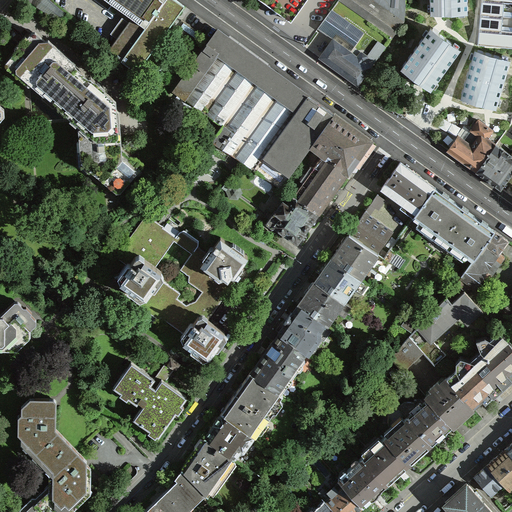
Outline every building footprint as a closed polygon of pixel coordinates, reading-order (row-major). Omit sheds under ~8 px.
[(108,0),(134,18),(110,50),(121,60),(164,0),(108,0)] [(176,0),(164,0),(121,60),(137,71),(166,31),(170,33),(174,28),(170,25),(184,5),(176,0)] [(258,0),(272,11),(290,23),(305,0),(373,0),(404,21),(405,0),(258,0)] [(338,0),(318,29),(333,39),(320,57),(330,64),(358,85),(404,21),(373,0),(338,0)] [(433,14),(468,13),(467,0),(429,0),(430,14),(433,14)] [(511,47),(511,0),(481,0),(481,5),(480,19),(479,30),(478,45),(511,47)] [(433,29),(430,27),(400,68),(431,90),(461,49),(433,29)] [(311,145),(334,113),(304,92),(254,56),(218,30),(174,90),(222,126),(211,141),(280,187),(311,145)] [(27,84),(31,84),(34,80),(47,91),(47,94),(52,99),(62,88),(59,85),(76,66),(69,60),(69,57),(53,43),(49,39),(45,39),(35,31),(31,31),(27,36),(25,35),(14,47),(15,51),(9,57),(14,61),(8,68),(27,84)] [(511,59),(475,49),(460,98),(494,108),(496,108),(511,59)] [(59,85),(62,88),(52,99),(57,103),(60,103),(80,119),(81,130),(95,129),(95,122),(120,120),(119,111),(117,109),(116,100),(105,91),(102,91),(95,85),(89,79),(88,77),(76,66),(59,85)] [(353,163),(370,140),(334,113),(311,145),(323,153),(348,171),(353,163)] [(78,167),(86,173),(88,172),(91,171),(116,193),(120,192),(141,167),(133,160),(133,157),(122,148),(121,134),(120,120),(95,122),(95,129),(81,130),(81,136),(84,139),(85,150),(77,151),(78,167)] [(459,136),(449,150),(458,157),(477,171),(496,144),(487,137),(492,130),(478,120),(471,129),(472,130),(465,140),(459,136)] [(221,126),(214,122),(204,136),(210,141),(221,126)] [(511,156),(511,155),(496,144),(477,171),(485,176),(501,188),(511,174),(511,175),(511,173),(511,156)] [(327,199),(348,171),(323,153),(293,196),(318,213),(319,212),(327,199)] [(399,200),(418,174),(407,167),(400,162),(382,188),(399,200)] [(416,212),(435,187),(423,178),(418,174),(399,200),(416,212)] [(227,182),(222,187),(228,191),(232,185),(227,182)] [(435,187),(416,212),(413,217),(418,221),(416,224),(435,238),(437,235),(443,239),(457,220),(460,223),(468,211),(469,209),(463,204),(461,206),(448,197),(450,195),(445,192),(443,190),(442,192),(435,187)] [(283,201),(276,211),(274,211),(259,232),(274,242),(282,231),(297,242),(304,233),(318,213),(293,196),(289,193),(287,196),(291,199),(287,204),(283,201)] [(377,194),(364,214),(365,214),(372,204),(378,209),(385,199),(377,194)] [(458,250),(473,260),(495,230),(488,225),(489,223),(485,220),(482,218),(481,220),(468,211),(460,223),(457,220),(443,239),(448,242),(446,245),(456,253),(458,250)] [(215,349),(218,350),(221,346),(224,341),(222,335),(225,331),(208,319),(211,314),(203,309),(205,307),(205,306),(208,305),(206,299),(203,301),(202,300),(199,297),(203,292),(202,291),(195,301),(186,305),(177,298),(180,293),(161,279),(159,274),(162,270),(156,266),(176,238),(176,236),(163,227),(164,226),(147,214),(116,256),(126,263),(120,271),(123,277),(120,281),(128,287),(128,290),(136,296),(142,294),(146,297),(146,299),(162,310),(161,317),(183,333),(186,338),(183,342),(191,348),(191,351),(200,357),(205,354),(210,357),(215,349)] [(365,214),(364,214),(353,228),(349,233),(376,251),(389,232),(365,214)] [(184,230),(179,232),(176,236),(176,238),(194,250),(180,269),(197,281),(196,287),(202,291),(203,292),(216,274),(218,272),(228,279),(233,272),(239,273),(243,267),(242,264),(248,256),(244,254),(245,251),(233,242),(230,244),(221,237),(214,246),(211,246),(207,251),(198,245),(199,240),(184,230)] [(503,257),(503,256),(499,253),(509,240),(499,233),(495,230),(473,260),(457,282),(467,294),(475,287),(483,276),(487,278),(488,278),(503,258),(503,257)] [(376,251),(349,233),(347,236),(346,235),(345,236),(342,241),(342,242),(343,243),(340,246),(332,258),(361,278),(370,265),(381,272),(389,260),(384,257),(376,251)] [(395,252),(390,249),(384,257),(389,260),(395,252)] [(395,252),(389,260),(399,267),(405,259),(395,252)] [(361,278),(332,258),(331,259),(330,258),(329,258),(325,264),(325,265),(326,266),(324,269),(316,281),(344,301),(361,278)] [(309,288),(310,289),(307,292),(299,304),(326,323),(328,324),(344,301),(316,281),(314,282),(313,282),(312,282),(309,287),(309,288)] [(410,336),(423,351),(435,364),(446,354),(432,338),(460,313),(468,321),(481,309),(467,294),(457,282),(453,288),(460,295),(452,302),(447,296),(422,322),(410,336)] [(480,283),(469,293),(479,305),(490,295),(480,283)] [(491,318),(502,308),(492,296),(480,306),(491,318)] [(31,313),(32,312),(26,306),(23,306),(18,300),(15,300),(0,314),(0,348),(13,349),(13,345),(36,323),(36,319),(31,313)] [(285,323),(278,332),(279,333),(307,353),(308,354),(320,336),(320,331),(326,323),(299,304),(292,313),(291,312),(288,317),(284,322),(285,323)] [(403,343),(410,336),(422,322),(409,313),(393,336),(403,343)] [(511,320),(501,331),(511,342),(511,340),(511,320)] [(482,399),(486,402),(503,387),(511,378),(511,344),(500,330),(490,338),(493,341),(458,372),(456,369),(447,377),(473,407),(474,407),(482,399)] [(264,353),(250,372),(283,395),(281,393),(304,360),(304,357),(307,353),(279,333),(264,353)] [(391,356),(403,369),(410,363),(423,351),(410,336),(403,343),(391,356)] [(170,357),(166,363),(175,369),(179,364),(170,357)] [(376,359),(374,362),(375,368),(377,371),(384,364),(376,359)] [(137,403),(138,400),(143,404),(133,418),(158,436),(187,396),(168,383),(165,380),(168,376),(160,371),(155,378),(131,361),(113,386),(137,403)] [(232,397),(221,413),(254,436),(283,395),(250,372),(232,397)] [(473,407),(447,377),(440,382),(438,380),(430,388),(432,390),(426,395),(428,397),(453,425),(463,416),(473,407)] [(30,397),(28,399),(28,406),(18,416),(18,433),(37,453),(60,432),(56,428),(56,422),(56,400),(54,397),(30,397)] [(404,401),(399,406),(432,444),(438,438),(439,439),(444,435),(447,432),(446,431),(453,425),(428,397),(418,406),(414,402),(404,401)] [(432,444),(399,406),(391,413),(390,431),(384,436),(409,464),(420,454),(432,444)] [(244,449),(254,436),(221,413),(213,424),(214,424),(210,430),(205,436),(235,458),(241,462),(248,452),(244,449)] [(129,437),(135,431),(126,422),(120,428),(129,437)] [(37,453),(49,466),(49,475),(59,475),(80,496),(91,485),(91,474),(91,468),(87,464),(87,460),(60,432),(37,453)] [(189,458),(182,467),(182,468),(206,493),(208,495),(235,458),(205,436),(189,458)] [(384,436),(361,457),(386,485),(398,474),(409,464),(384,436)] [(511,453),(506,447),(497,456),(488,464),(504,482),(510,489),(511,486),(511,453)] [(345,484),(363,505),(368,501),(368,502),(371,499),(374,497),(376,496),(377,496),(378,494),(379,492),(382,489),(386,485),(361,457),(338,477),(345,484)] [(475,476),(491,493),(504,482),(488,464),(478,473),(475,476)] [(186,511),(206,493),(182,468),(176,477),(177,479),(159,496),(142,511),(186,511)] [(59,475),(49,475),(49,484),(36,496),(36,500),(25,510),(24,511),(70,511),(74,509),(74,501),(80,496),(59,475)] [(492,511),(467,483),(446,502),(454,511),(492,511)] [(334,485),(328,491),(332,495),(326,501),(335,511),(356,511),(357,511),(356,511),(363,505),(345,484),(338,490),(334,485)] [(335,511),(326,501),(325,500),(322,503),(323,504),(316,510),(312,506),(305,511),(335,511)]
